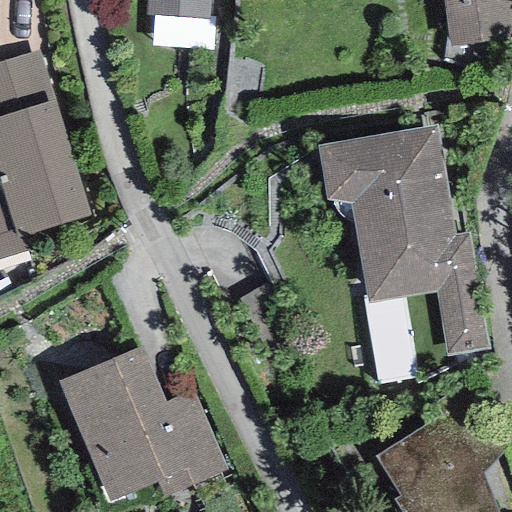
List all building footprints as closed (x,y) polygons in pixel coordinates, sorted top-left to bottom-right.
[(209,0),(145,0),(144,20),(207,25),(209,0)] [(505,0),(442,0),(450,48),(511,38),(505,0)] [(45,84),(0,96),(0,251),(87,226),(45,84)] [(432,133),(315,155),(325,207),(348,212),(366,306),(437,293),(449,355),(486,348),(466,238),(452,241),(432,133)] [(200,455),(138,323),(59,359),(121,492),(200,455)] [(511,511),(454,402),(364,448),(396,511),(511,511)]
